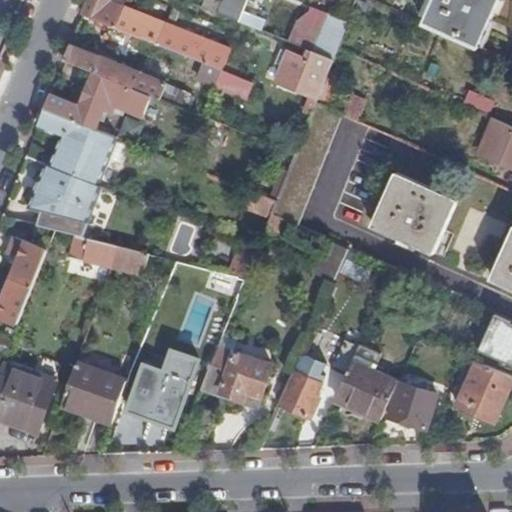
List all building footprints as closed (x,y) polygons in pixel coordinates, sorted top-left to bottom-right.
[(112,0),(89,0),(84,12),(206,62),(225,69),(233,50),(111,1),(112,0)] [(219,12),(223,0),(208,0),(205,6),(219,12)] [(248,0),(223,0),(219,12),(241,21),(248,0)] [(435,0),(425,23),(479,47),(501,0),(435,0)] [(298,21),(291,41),(315,51),(328,17),(311,11),(298,21)] [(0,53),(10,16),(0,13),(0,53)] [(340,48),(349,25),(328,17),(315,51),(335,59),(340,48)] [(169,83),(72,44),(66,59),(96,72),(140,90),(163,99),(169,83)] [(335,59),(315,51),(311,60),(291,51),(279,82),(299,90),(300,90),(314,95),(312,99),(318,103),(326,82),(335,59)] [(178,63),(151,52),(146,64),(173,76),(178,63)] [(260,83),(225,69),(206,62),(200,77),(248,97),(252,88),(257,90),(260,83)] [(82,105),(53,94),(46,108),(97,128),(105,109),(113,112),(116,105),(132,111),(140,90),(96,72),(82,105)] [(326,82),(318,103),(327,107),(336,86),(326,82)] [(472,89),(466,99),(487,110),(493,100),(472,89)] [(345,115),(348,117),(358,121),(366,102),(354,95),(345,115)] [(318,103),(316,107),(297,154),(279,201),(274,213),(291,220),(300,224),(348,117),(345,115),(327,107),(318,103)] [(97,128),(46,108),(40,124),(66,135),(54,165),(85,177),(104,131),(97,128)] [(511,126),(496,119),(482,153),(511,166),(511,126)] [(279,201),(297,154),(287,149),(268,196),(279,201)] [(85,177),(54,165),(49,162),(43,176),(42,175),(35,192),(37,192),(32,206),(43,211),(38,225),(58,230),(78,236),(85,237),(104,185),(85,177)] [(375,226),(435,254),(459,201),(399,173),(375,226)] [(274,213),(279,201),(268,196),(239,185),(235,202),(272,217),(274,213)] [(274,213),(272,217),(270,221),(287,229),(291,220),(274,213)] [(122,247),(85,237),(78,236),(73,258),(115,268),(122,247)] [(0,315),(20,325),(42,271),(47,258),(50,250),(16,237),(10,253),(22,258),(6,298),(0,295),(0,315)] [(511,241),(495,279),(511,286),(511,241)] [(260,248),(249,243),(236,275),(248,278),(260,248)] [(47,258),(42,271),(54,276),(59,264),(47,258)] [(205,267),(180,261),(177,274),(202,279),(205,267)] [(505,335),(496,356),(511,363),(511,325),(510,324),(505,335)] [(482,349),(496,356),(505,335),(491,328),(482,349)] [(0,350),(8,353),(12,343),(0,337),(0,350)] [(334,368),(349,375),(361,347),(346,340),(334,368)] [(349,375),(338,398),(342,400),(344,405),(351,408),(355,406),(384,418),(400,381),(376,369),(383,353),(363,344),(361,347),(349,375)] [(221,346),(206,381),(225,387),(223,391),(246,399),(249,391),(264,395),(274,364),(221,346)] [(499,417),(511,390),(511,374),(479,360),(459,404),(474,411),(476,408),(499,417)] [(80,362),(65,404),(113,423),(128,380),(80,362)] [(4,364),(0,375),(0,417),(40,432),(58,382),(4,364)] [(193,381),(146,365),(129,411),(167,425),(173,410),(180,412),(187,396),(189,397),(190,394),(189,393),(193,381)] [(295,371),(280,404),(312,418),(321,398),(318,396),(324,384),(295,371)] [(401,382),(391,417),(428,428),(439,394),(401,382)]
